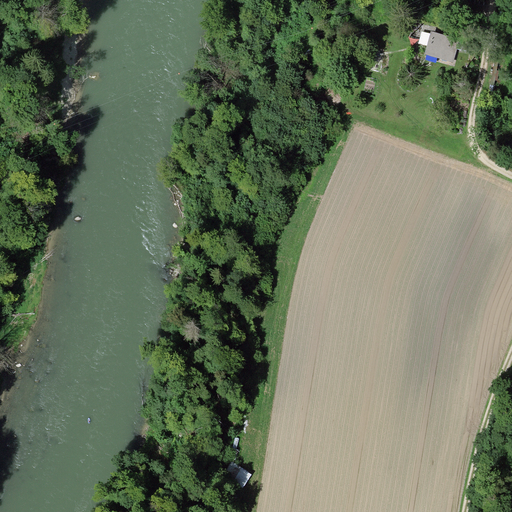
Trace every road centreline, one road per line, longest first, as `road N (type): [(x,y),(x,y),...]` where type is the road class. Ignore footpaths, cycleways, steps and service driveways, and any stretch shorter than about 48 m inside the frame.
road 1 (track): [(511,175),(471,139),(497,0)]
road 2 (track): [(466,511),(511,365)]
